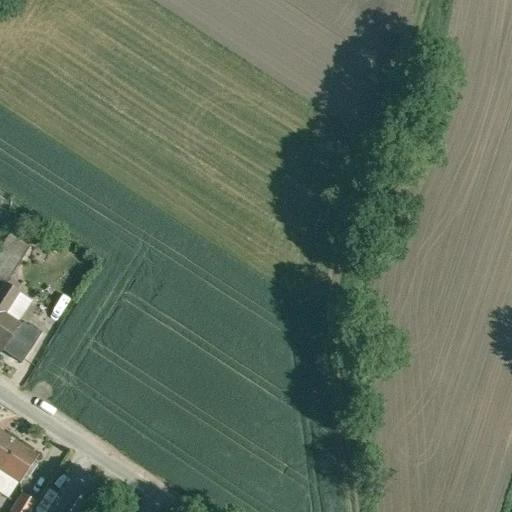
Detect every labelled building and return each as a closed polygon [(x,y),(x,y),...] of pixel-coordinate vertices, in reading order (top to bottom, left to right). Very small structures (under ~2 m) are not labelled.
[(12,236),(0,255),(0,281),(5,285),(6,284),(8,285),(32,249),(12,236)] [(5,285),(0,293),(0,349),(23,364),(43,333),(28,324),(20,325),(5,316),(20,293),(8,285),(6,284),(5,285)] [(38,457),(0,432),(0,469),(21,483),(38,457)] [(23,494),(12,511),(31,511),(37,503),(23,494)] [(94,511),(96,509),(81,499),(72,511),(94,511)]
